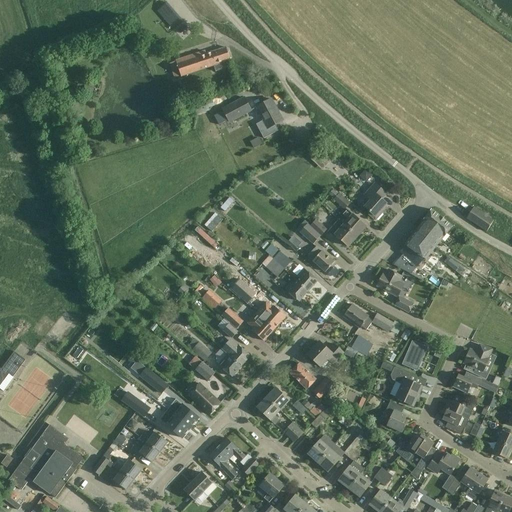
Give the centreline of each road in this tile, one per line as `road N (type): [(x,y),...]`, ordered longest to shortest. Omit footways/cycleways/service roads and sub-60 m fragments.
road 1 (residential): [(511,476),(429,426),(454,352),(450,341),(348,287)]
road 2 (unclassified): [(429,195),(220,0)]
road 3 (residential): [(231,411),(348,287)]
road 4 (residential): [(344,511),(231,411)]
road 5 (residential): [(348,287),(429,195)]
